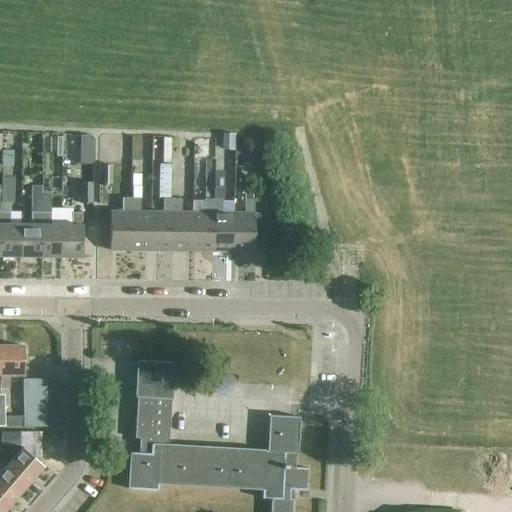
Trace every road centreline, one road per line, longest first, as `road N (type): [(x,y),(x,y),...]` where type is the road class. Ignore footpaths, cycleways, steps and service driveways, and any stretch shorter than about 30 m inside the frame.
road 1 (residential): [(72,307),(358,306),(346,511)]
road 2 (residential): [(38,511),(75,454),(72,307)]
